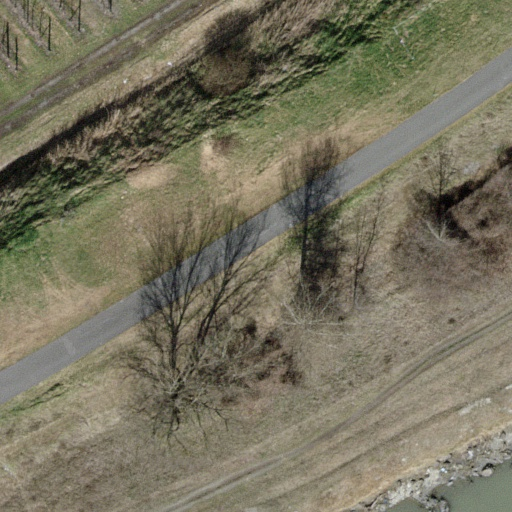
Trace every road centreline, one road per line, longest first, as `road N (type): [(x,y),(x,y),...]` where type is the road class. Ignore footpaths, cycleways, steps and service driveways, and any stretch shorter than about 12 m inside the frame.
road 1 (track): [(0,386),(187,276),(511,62)]
road 2 (track): [(195,0),(0,123)]
